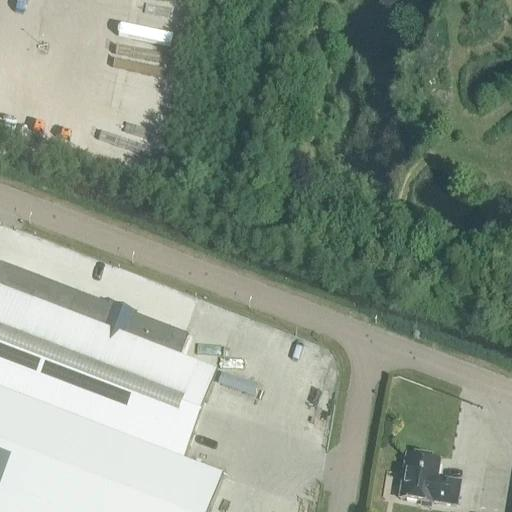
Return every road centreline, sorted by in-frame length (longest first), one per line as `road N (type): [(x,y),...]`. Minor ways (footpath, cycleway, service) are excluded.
road 1 (unclassified): [(363,342),(0,197)]
road 2 (unclassified): [(340,511),(368,358),(363,342)]
road 3 (unclassified): [(363,342),(511,397)]
